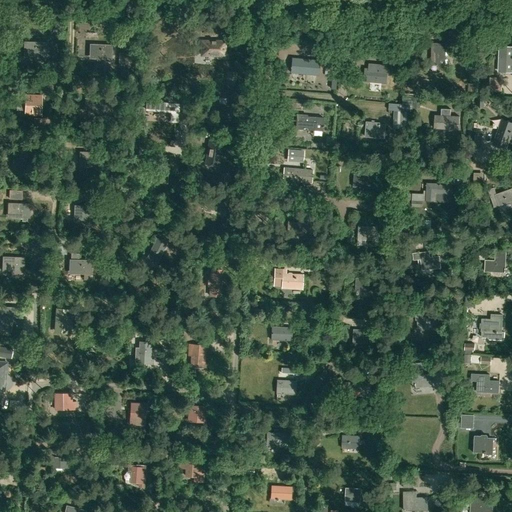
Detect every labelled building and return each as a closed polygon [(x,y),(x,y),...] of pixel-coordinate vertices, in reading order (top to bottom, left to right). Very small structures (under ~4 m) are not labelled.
[(25,41),(25,42),(26,42),(29,55),(34,56),(34,60),(46,60),(46,42),(25,41)] [(201,52),(202,52),(202,55),(224,55),(225,42),(215,41),(211,41),(202,41),(202,43),(201,43),(201,44),(202,44),(202,52),(201,52)] [(432,42),(431,65),(445,65),(446,43),(432,42)] [(91,44),(91,45),(92,45),(95,58),(109,59),(108,62),(112,62),(112,45),(91,44)] [(511,47),(500,47),(498,71),(511,71),(511,47)] [(292,58),(291,72),(318,75),(319,61),(292,58)] [(365,68),(364,81),(382,82),(386,83),(388,65),(369,63),(369,68),(365,68)] [(20,95),(20,96),(21,96),(24,109),(23,113),(40,114),(41,96),(20,95)] [(394,110),(393,128),(411,129),(413,96),(403,95),(402,104),(400,104),(400,111),(394,110)] [(86,98),(87,98),(90,112),(106,113),(107,99),(86,98)] [(147,101),(146,110),(171,111),(171,121),(178,122),(180,103),(147,101)] [(435,115),(434,128),(437,128),(454,129),(454,123),(459,123),(460,116),(450,116),(451,109),(441,108),(441,115),(435,115)] [(297,114),(296,129),(322,131),(322,127),(323,127),(323,125),(322,125),(323,118),(300,116),(300,114),(297,114)] [(34,124),(34,129),(43,129),(44,119),(39,119),(39,124),(34,124)] [(511,122),(502,119),(494,143),(506,147),(511,130),(511,122)] [(366,121),(365,137),(366,137),(366,135),(378,136),(377,137),(385,138),(386,124),(380,123),(380,122),(366,121)] [(210,141),(206,164),(218,166),(220,153),(222,153),(223,143),(210,141)] [(11,143),(10,155),(14,156),(14,163),(18,163),(35,164),(36,150),(28,150),(23,149),(23,143),(11,143)] [(289,150),(288,160),(293,161),(302,161),(303,151),(289,150)] [(81,151),(81,152),(82,152),(84,166),(101,166),(102,152),(81,151)] [(153,167),(152,182),(167,183),(168,168),(153,167)] [(285,168),(284,180),(291,180),(291,181),(312,183),(313,170),(292,168),(292,169),(285,168)] [(354,173),(353,186),(373,188),(374,175),(354,173)] [(414,194),(413,206),(422,207),(423,200),(426,200),(435,201),(436,192),(451,193),(451,184),(427,183),(427,190),(424,190),(424,194),(414,194)] [(494,187),(488,189),(494,207),(511,200),(511,188),(496,194),(494,187)] [(21,191),(9,191),(9,199),(21,199),(21,191)] [(211,196),(207,208),(222,212),(225,201),(211,196)] [(9,203),(10,203),(12,217),(22,217),(22,221),(27,221),(27,218),(30,218),(30,204),(24,203),(24,202),(21,202),(21,203),(9,203)] [(74,205),(74,212),(78,212),(79,219),(85,220),(85,224),(96,225),(97,206),(76,205),(76,206),(74,205)] [(288,221),(287,234),(305,236),(306,223),(288,221)] [(359,226),(358,239),(370,239),(378,240),(378,227),(371,226),(359,226)] [(157,238),(148,256),(157,261),(166,243),(157,238)] [(429,251),(413,253),(414,259),(418,259),(419,266),(421,266),(421,268),(434,267),(434,268),(441,267),(439,256),(430,257),(429,251)] [(485,260),(485,271),(505,272),(506,255),(495,254),(495,260),(485,260)] [(4,256),(4,257),(5,257),(8,271),(13,271),(13,276),(24,276),(22,276),(22,273),(24,273),(24,271),(25,257),(4,256)] [(71,259),(71,260),(72,260),(74,273),(84,274),(91,274),(92,260),(79,259),(71,259)] [(211,269),(210,296),(220,296),(222,270),(211,269)] [(275,269),(274,285),(282,286),(282,287),(302,288),(303,275),(285,274),(285,270),(275,269)] [(356,278),(356,291),(368,291),(368,278),(356,278)] [(0,307),(0,328),(10,330),(13,316),(20,317),(21,309),(14,308),(0,307)] [(425,307),(414,308),(416,320),(417,320),(418,329),(431,328),(431,329),(437,328),(436,317),(426,318),(425,307)] [(56,308),(54,330),(56,330),(69,331),(69,319),(78,319),(79,310),(70,309),(56,308)] [(481,331),(481,337),(488,337),(489,339),(504,340),(505,332),(502,331),(503,315),(492,314),(491,320),(486,320),(487,319),(483,319),(483,320),(482,320),(481,331)] [(272,326),(271,339),(292,340),(292,328),(272,326)] [(100,328),(86,338),(93,348),(108,337),(100,328)] [(354,329),(353,342),(371,343),(372,330),(354,329)] [(136,348),(135,363),(153,364),(153,358),(155,359),(155,342),(140,342),(140,348),(136,348)] [(465,343),(464,350),(465,350),(464,354),(465,354),(470,354),(473,354),(473,351),(475,351),(475,344),(465,343)] [(190,345),(189,355),(192,356),(191,365),(192,365),(192,366),(206,367),(207,352),(207,346),(190,345)] [(0,347),(0,355),(11,358),(12,350),(0,347)] [(421,362),(411,364),(412,370),(413,376),(412,376),(413,383),(415,383),(416,386),(427,384),(428,385),(434,385),(433,374),(423,375),(422,369),(421,362)] [(479,374),(479,380),(480,380),(480,390),(492,390),(492,392),(498,392),(499,381),(489,381),(490,375),(479,374)] [(277,380),(277,393),(295,394),(296,381),(277,380)] [(344,381),(343,394),(362,396),(362,403),(369,403),(371,383),(364,383),(351,382),(344,381)] [(55,394),(55,409),(76,409),(76,402),(72,402),(72,394),(55,394)] [(131,403),(130,417),(145,418),(146,404),(131,403)] [(189,405),(189,410),(192,410),(191,421),(205,421),(206,406),(189,405)] [(267,432),(266,445),(272,445),(272,446),(274,446),(274,445),(286,446),(286,433),(267,432)] [(475,435),(474,451),(491,452),(492,438),(488,437),(488,436),(487,435),(485,434),(485,435),(484,435),(484,436),(475,435)] [(342,435),(341,448),(359,449),(360,436),(342,435)] [(220,437),(210,442),(212,447),(222,443),(220,437)] [(55,452),(54,467),(68,467),(68,452),(55,452)] [(180,460),(180,468),(186,468),(186,476),(195,476),(194,481),(203,481),(203,473),(200,473),(201,461),(187,461),(180,460)] [(126,473),(125,482),(126,483),(130,484),(131,482),(139,482),(138,486),(142,487),(144,485),(146,465),(136,464),(136,465),(128,464),(127,471),(126,473)] [(272,485),(271,498),(291,499),(292,486),(272,485)] [(346,487),(345,500),(360,501),(361,488),(346,487)] [(416,491),(403,492),(404,510),(428,509),(427,497),(417,497),(416,491)] [(465,498),(464,504),(470,504),(469,511),(491,511),(492,501),(482,501),(482,495),(471,494),(471,498),(465,498)]
